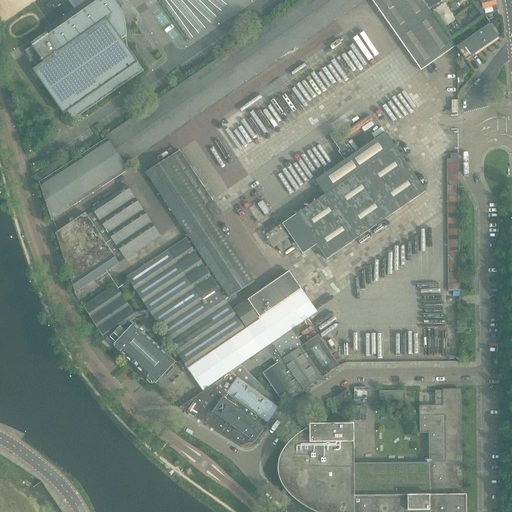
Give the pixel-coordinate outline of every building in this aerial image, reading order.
[(121,5),(120,4),(119,4),(119,3),(118,3),(117,3),(116,3),(116,4),(115,2),(113,0),(114,0),(113,0),(98,0),(25,51),(26,53),(32,62),(36,68),(32,70),(63,115),(67,112),(73,120),(143,71),(135,59),(121,40),(126,37),(126,33),(126,29),(126,25),(125,22),(124,19),(123,15),(122,15),(122,14),(121,12),(120,10),(120,9),(121,9),(121,8),(121,7),(121,6),(121,5)] [(371,0),(421,71),(455,47),(421,0),(371,0)] [(421,0),(429,10),(443,0),(442,0),(421,0)] [(495,0),(483,0),(480,1),(482,9),(496,5),(497,5),(495,0)] [(480,10),(486,19),(497,11),(496,5),(482,9),(480,10)] [(478,10),(470,16),(474,21),(482,16),(478,10)] [(497,37),(500,35),(498,33),(491,24),(457,48),(462,55),(465,60),(498,38),(497,37)] [(129,121),(106,137),(107,139),(39,183),(50,221),(51,221),(52,220),(120,176),(128,170),(125,165),(148,149),(129,121)] [(30,136),(30,137),(30,138),(30,139),(31,139),(31,140),(32,140),(33,141),(34,141),(35,141),(36,140),(38,139),(38,138),(39,138),(39,137),(39,136),(39,135),(39,134),(38,133),(37,133),(36,132),(35,132),(35,133),(34,133),(31,135),(30,136)] [(339,151),(338,152),(344,161),(315,181),(325,195),(296,215),(326,260),(426,192),(385,133),(354,154),(348,145),(346,147),(338,134),(331,139),(339,151)] [(181,361),(178,363),(185,375),(189,372),(202,392),(317,313),(301,289),(289,272),(247,300),(251,306),(251,307),(247,301),(233,310),(245,327),(244,328),(219,291),(222,288),(229,299),(254,282),(213,219),(221,214),(179,151),(146,173),(188,236),(184,239),(184,240),(126,278),(181,361)] [(450,159),(447,160),(448,291),(459,290),(459,260),(458,179),(458,154),(450,154),(450,159)] [(35,184),(57,169),(54,164),(32,178),(34,184),(35,184)] [(85,214),(55,234),(74,294),(75,293),(76,294),(80,291),(80,290),(119,264),(118,263),(125,259),(125,260),(160,236),(127,186),(92,210),(93,212),(87,216),(85,214)] [(292,246),(287,239),(290,237),(281,224),(264,236),(273,249),(277,246),(281,253),(292,246)] [(147,377),(146,380),(151,384),(154,383),(155,384),(174,363),(134,324),(133,325),(130,321),(136,317),(115,286),(83,307),(103,339),(105,341),(102,344),(108,350),(111,347),(112,348),(114,346),(147,377)] [(273,344),(283,359),(280,361),(284,365),(286,367),(287,366),(304,391),(319,381),(308,365),(313,361),(303,346),(293,331),(273,344)] [(303,346),(313,361),(308,365),(319,381),(339,367),(318,336),(303,346)] [(280,361),(283,359),(273,344),(266,349),(272,357),(276,364),(263,373),(284,404),(304,391),(287,366),(286,367),(284,365),(280,361)] [(266,349),(253,358),(259,366),(272,357),(266,349)] [(253,358),(242,366),(249,373),(259,366),(253,358)] [(269,423),(279,409),(278,408),(267,400),(271,396),(249,373),(242,366),(214,384),(226,393),(268,423),(269,423),(268,423),(269,423)] [(181,407),(180,409),(241,446),(254,443),(212,412),(226,393),(214,384),(181,407)] [(354,388),(354,400),(367,400),(367,388),(354,388)] [(348,390),(336,398),(342,408),(351,401),(351,395),(348,390)] [(443,391),(435,391),(435,407),(419,407),(420,434),(429,433),(429,462),(461,461),(461,397),(461,391),(461,390),(443,390),(443,391)] [(403,391),(379,391),(379,401),(403,401),(403,391)] [(226,393),(212,412),(254,443),(268,423),(226,393)] [(354,407),(354,421),(366,421),(366,407),(354,407)] [(278,466),(278,469),(278,471),(278,473),(278,475),(279,478),(280,480),(281,482),(282,484),(282,486),(284,488),(286,490),(288,493),(290,495),(294,499),(297,501),(299,503),(302,505),(304,506),(308,509),(315,511),(314,511),(466,511),(466,495),(462,495),(461,461),(429,462),(429,463),(354,464),(353,424),(309,425),(309,428),(305,430),(301,432),(298,435),(294,438),(292,440),(289,442),(287,445),(285,448),(283,450),(282,453),(281,454),(280,456),(279,458),(279,460),(278,462),(278,463),(278,465),(278,466)]
